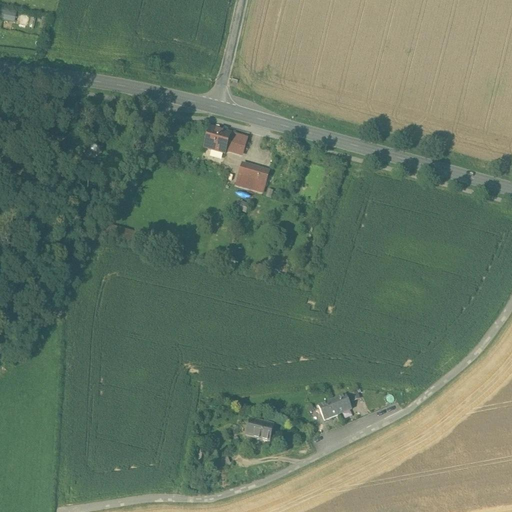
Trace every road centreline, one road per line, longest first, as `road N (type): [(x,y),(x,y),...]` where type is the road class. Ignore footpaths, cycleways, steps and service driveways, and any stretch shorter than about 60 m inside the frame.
road 1 (secondary): [(215,107),(511,190)]
road 2 (secondary): [(0,69),(215,107)]
